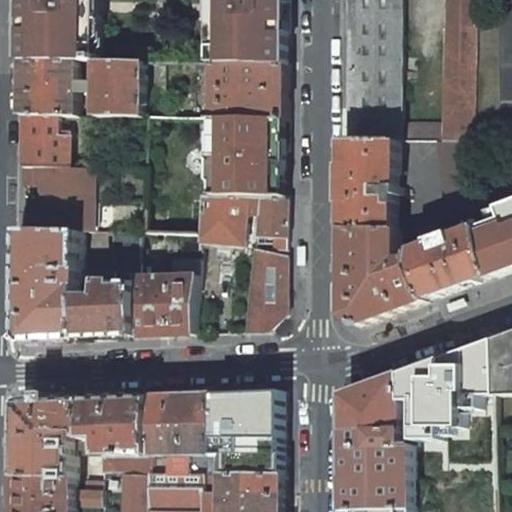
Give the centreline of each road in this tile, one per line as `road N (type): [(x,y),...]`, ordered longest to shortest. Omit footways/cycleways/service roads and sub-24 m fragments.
road 1 (residential): [(320,0),(321,363)]
road 2 (tertiary): [(321,363),(0,376)]
road 3 (tertiary): [(511,305),(365,361),(321,363)]
road 4 (residential): [(0,162),(2,0)]
road 5 (residential): [(321,363),(318,511)]
